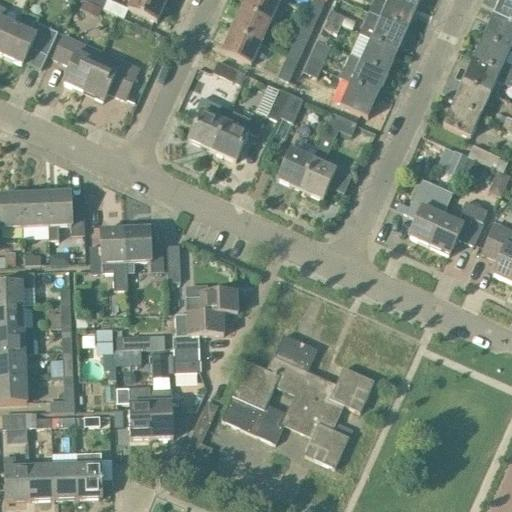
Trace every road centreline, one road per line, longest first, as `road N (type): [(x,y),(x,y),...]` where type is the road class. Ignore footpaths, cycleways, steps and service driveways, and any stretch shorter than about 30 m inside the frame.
road 1 (residential): [(341,271),(462,0)]
road 2 (residential): [(341,271),(131,175)]
road 3 (residential): [(131,175),(211,0)]
road 4 (residential): [(511,342),(341,271)]
road 5 (residential): [(131,175),(0,115)]
